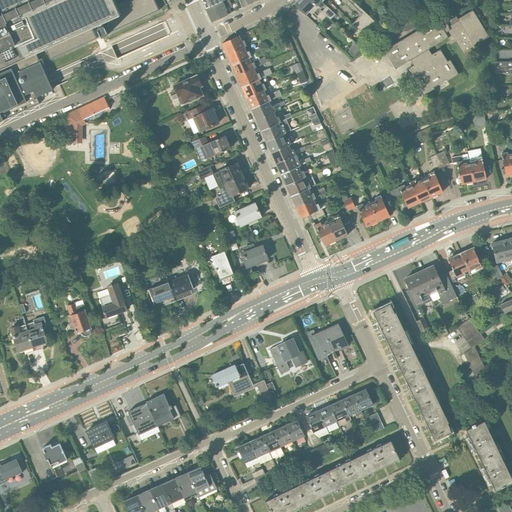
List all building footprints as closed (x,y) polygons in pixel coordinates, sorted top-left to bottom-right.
[(53,90),(52,87),(50,82),(46,74),(35,50),(44,46),(50,59),(97,38),(91,25),(104,19),(110,32),(159,10),(154,0),(0,0),(0,120),(29,107),(26,102),(53,90)] [(202,0),(203,2),(203,3),(204,6),(205,6),(206,8),(222,1),(224,0),(202,0)] [(327,15),(310,0),(298,0),(294,4),(306,15),(311,10),(322,20),(323,19),(327,15)] [(310,0),(327,15),(332,10),(322,2),(324,0),(310,0)] [(341,0),(359,17),(353,24),(367,36),(371,40),(382,27),(351,0),(341,0)] [(222,1),(206,8),(212,21),(232,12),(229,5),(224,7),(222,1)] [(489,37),(473,10),(458,19),(459,20),(449,26),(443,17),(439,19),(439,18),(384,49),(396,68),(411,59),(414,64),(409,67),(415,77),(418,75),(419,77),(414,80),(423,95),(434,88),(433,87),(446,79),(447,81),(459,74),(450,59),(444,63),(443,60),(446,58),(440,49),(432,54),(429,48),(448,37),(448,38),(449,37),(453,34),(467,58),(482,49),(479,43),(489,37)] [(104,25),(98,27),(102,37),(108,34),(104,25)] [(227,54),(243,46),(246,45),(244,39),(241,41),(238,35),(222,43),(227,54)] [(371,40),(367,36),(358,45),(363,49),(371,40)] [(289,51),(294,49),(291,42),(286,44),(289,51)] [(360,49),(355,44),(348,52),(353,57),(360,49)] [(243,46),(227,54),(232,65),(248,57),(251,56),(249,50),(246,52),(243,46)] [(248,57),(232,65),(237,76),(253,68),(267,62),(264,57),(251,63),(248,57)] [(511,73),(511,61),(495,62),(495,74),(511,73)] [(253,68),(237,76),(242,87),(266,76),(272,73),(269,68),(256,74),(253,68)] [(300,84),(307,81),(303,71),(296,74),(300,84)] [(197,74),(173,86),(178,96),(180,96),(184,103),(202,94),(199,87),(202,85),(197,74)] [(266,76),(242,87),(247,97),(265,89),(271,87),(266,76)] [(304,96),(308,94),(311,93),(309,86),(302,90),(304,96)] [(265,89),(247,97),(252,108),(268,101),(281,95),(279,90),(268,94),(265,89)] [(66,118),(66,143),(82,143),(83,126),(85,124),(83,119),(109,108),(106,100),(104,98),(66,115),(66,118)] [(268,101),(252,108),(257,119),(275,111),(276,111),(274,105),(271,106),(268,101)] [(200,106),(186,112),(189,119),(191,118),(194,117),(200,131),(219,122),(212,108),(207,110),(203,112),(200,106)] [(275,111),(257,119),(262,130),(281,121),(279,117),(278,116),(275,111)] [(475,129),(486,126),(483,113),(472,116),(475,129)] [(281,121),(262,130),(267,141),(283,134),(285,133),(291,130),(286,119),(285,120),(281,121)] [(420,139),(428,136),(425,130),(418,133),(420,139)] [(162,140),(161,132),(153,132),(154,141),(162,140)] [(188,136),(191,142),(199,139),(196,133),(188,136)] [(490,145),(496,144),(494,133),(488,135),(490,145)] [(283,134),(267,141),(272,152),(288,145),(290,144),(291,143),(288,138),(286,139),(283,134)] [(231,148),(225,135),(208,142),(205,136),(199,139),(191,142),(193,149),(203,145),(209,158),(231,148)] [(288,145),(272,152),(277,163),(293,155),(295,155),(296,154),(294,151),(293,149),(291,150),(288,145)] [(304,147),(299,149),(300,152),(300,153),(306,150),(312,147),(310,145),(308,146),(308,145),(304,147)] [(333,150),(326,154),(328,159),(336,156),(333,150)] [(372,153),(377,163),(383,160),(378,150),(372,153)] [(437,154),(442,167),(449,164),(444,151),(437,154)] [(506,175),(511,174),(511,153),(508,154),(508,152),(501,153),(506,175)] [(377,163),(372,153),(360,159),(365,169),(377,163)] [(442,167),(437,154),(430,157),(435,170),(442,167)] [(293,155),(277,163),(282,174),(298,166),(300,166),(301,165),(298,160),(296,161),(293,155)] [(461,184),(474,182),(470,162),(464,163),(462,156),(451,158),(453,163),(457,163),(461,184)] [(470,162),(474,182),(486,179),(482,156),(476,157),(477,160),(470,162)] [(218,187),(224,184),(243,176),(242,174),(243,172),(242,170),(240,169),(237,163),(213,173),(210,167),(198,172),(201,179),(212,174),(218,187)] [(298,166),(282,174),(287,185),(306,176),(303,171),(302,171),(300,172),(298,166)] [(423,179),(431,197),(443,192),(434,171),(428,173),(429,176),(423,179)] [(306,176),(287,185),(291,196),(308,188),(316,185),(311,174),(306,176)] [(222,195),(215,198),(219,208),(235,201),(232,195),(248,188),(243,176),(218,187),(222,195)] [(416,179),(410,181),(410,182),(412,186),(420,202),(431,197),(423,179),(422,177),(416,180),(416,179)] [(404,184),(398,187),(408,208),(420,202),(412,186),(410,182),(405,185),(404,184)] [(308,188),(291,196),(296,207),(313,199),(326,193),(324,190),(319,192),(318,190),(310,194),(308,188)] [(395,204),(403,200),(398,188),(390,191),(395,204)] [(348,199),(346,194),(341,196),(348,211),(356,208),(351,197),(348,199)] [(369,203),(378,221),(390,216),(380,195),(375,198),(376,200),(369,203)] [(310,214),(320,209),(318,203),(315,205),(313,199),(296,207),(301,218),(310,214)] [(241,226),(261,217),(255,203),(235,212),(241,226)] [(378,221),(369,203),(363,206),(362,203),(357,206),(366,227),(378,221)] [(320,209),(310,214),(313,220),(324,215),(321,208),(320,209)] [(328,222),(336,240),(348,235),(345,227),(352,224),(350,219),(347,220),(343,212),(339,214),(333,217),(334,219),(328,222)] [(181,222),(175,224),(176,228),(178,231),(184,229),(182,225),(181,222)] [(336,240),(328,222),(322,225),(321,222),(315,225),(324,246),(336,240)] [(511,238),(491,243),(495,262),(511,257),(511,238)] [(246,252),(234,257),(243,278),(253,274),(250,267),(268,260),(262,245),(255,248),(253,249),(252,244),(244,247),(246,252)] [(147,256),(153,254),(150,248),(144,251),(147,256)] [(461,254),(470,273),(470,275),(483,269),(473,248),(461,254)] [(215,280),(233,273),(225,251),(212,256),(217,269),(212,271),(215,280)] [(453,270),(446,273),(450,284),(456,281),(454,277),(456,276),(456,277),(464,273),(465,275),(470,273),(461,254),(448,259),(453,270)] [(497,280),(503,276),(497,265),(491,268),(497,280)] [(457,297),(450,284),(446,273),(445,272),(438,275),(434,266),(419,273),(432,300),(435,307),(457,297)] [(191,273),(169,282),(176,302),(193,295),(191,290),(197,287),(191,273)] [(419,273),(405,279),(416,303),(417,307),(432,300),(419,273)] [(176,302),(169,282),(146,291),(151,305),(157,303),(160,308),(176,302)] [(110,295),(99,299),(106,318),(127,310),(117,283),(112,285),(112,284),(110,285),(110,286),(107,287),(110,295)] [(505,286),(497,291),(501,298),(509,293),(505,286)] [(504,313),(511,309),(511,299),(500,304),(504,313)] [(76,307),(75,304),(67,306),(71,316),(69,316),(73,329),(75,328),(77,333),(81,332),(82,333),(84,335),(86,335),(89,334),(90,333),(91,331),(91,330),(91,328),(85,311),(86,311),(84,305),(76,307)] [(391,307),(374,315),(389,346),(407,337),(396,313),(394,313),(391,307)] [(34,322),(26,325),(29,336),(35,352),(43,349),(41,344),(47,342),(43,328),(47,327),(44,317),(40,318),(33,320),(34,322)] [(456,328),(461,335),(474,325),(469,318),(456,328)] [(421,333),(429,330),(423,319),(416,322),(421,333)] [(29,336),(26,325),(18,327),(11,329),(18,352),(24,350),(26,354),(35,352),(29,336)] [(338,325),(324,331),(332,349),(339,346),(340,348),(347,345),(338,325)] [(474,325),(461,335),(466,342),(479,332),(474,325)] [(332,349),(324,331),(310,338),(319,358),(325,355),(324,352),(332,349)] [(479,332),(466,342),(471,348),(484,339),(479,332)] [(422,368),(407,337),(389,346),(404,376),(422,368)] [(298,352),(292,339),(270,350),(277,365),(281,374),(290,370),(285,361),(291,358),(296,367),(308,362),(303,350),(298,352)] [(466,360),(478,354),(474,347),(471,349),(464,354),(466,360)] [(469,365),(481,359),(478,354),(466,360),(469,365)] [(472,370),(483,365),(481,359),(469,365),(472,370)] [(253,386),(243,364),(236,367),(235,365),(233,366),(231,364),(226,369),(212,376),(215,384),(216,387),(228,382),(234,395),(253,386)] [(472,370),(474,376),(486,370),(483,365),(472,370)] [(422,368),(404,376),(418,407),(437,398),(422,368)] [(486,370),(474,376),(477,382),(488,374),(486,370)] [(266,384),(264,380),(256,384),(257,387),(262,397),(270,393),(270,392),(266,384)] [(272,382),(266,384),(270,392),(275,390),(272,382)] [(366,389),(354,395),(361,410),(373,404),(366,389)] [(146,402),(147,404),(156,423),(172,416),(174,420),(181,417),(175,405),(172,407),(171,406),(169,406),(165,396),(164,394),(146,402)] [(361,410),(354,395),(342,400),(349,415),(355,412),(356,416),(362,413),(361,410)] [(195,398),(198,406),(204,404),(200,396),(195,398)] [(437,398),(418,407),(433,437),(450,429),(447,424),(449,423),(437,398)] [(349,415),(342,400),(329,406),(336,421),(349,415)] [(147,404),(128,412),(130,415),(134,425),(135,425),(137,424),(140,431),(156,423),(147,404)] [(336,421),(329,406),(318,411),(325,426),(336,421)] [(325,426),(318,411),(306,416),(313,431),(325,426)] [(369,423),(379,418),(377,413),(366,418),(369,423)] [(371,428),(381,423),(379,418),(369,423),(371,428)] [(298,420),(285,426),(292,442),(305,436),(298,420)] [(481,461),(499,452),(484,421),(476,425),(476,424),(471,426),(472,427),(466,430),(481,461)] [(94,446),(113,437),(106,422),(87,431),(94,446)] [(381,423),(371,428),(373,433),(383,428),(381,423)] [(292,442),(285,426),(273,431),(280,447),(292,442)] [(280,447),(273,431),(262,436),(269,452),(280,447)] [(269,452),(262,436),(250,442),(257,458),(269,452)] [(332,440),(325,443),(329,452),(336,448),(332,440)] [(359,456),(368,474),(400,459),(391,441),(359,456)] [(257,458),(250,442),(238,447),(245,463),(257,458)] [(330,454),(329,452),(325,443),(320,446),(325,457),(330,454)] [(51,444),(43,448),(45,453),(44,454),(47,461),(48,460),(50,464),(51,466),(55,464),(61,461),(66,458),(59,444),(52,447),(51,444)] [(325,457),(320,446),(315,448),(320,459),(325,457)] [(320,459),(315,448),(310,450),(315,461),(320,459)] [(315,461),(310,450),(306,453),(307,455),(310,461),(311,463),(315,461)] [(511,478),(499,452),(481,461),(495,491),(511,483),(511,478)] [(310,461),(307,455),(300,458),(303,464),(310,461)] [(127,458),(130,466),(136,463),(132,456),(127,458)] [(368,474),(359,456),(328,471),(337,490),(368,474)] [(303,464),(300,458),(293,461),(296,468),(303,464)] [(0,483),(7,480),(6,479),(21,472),(16,460),(1,467),(1,466),(0,466),(0,483)] [(79,472),(85,469),(82,462),(75,466),(79,472)] [(201,466),(187,472),(197,492),(199,497),(206,494),(207,494),(204,488),(210,486),(215,484),(214,483),(210,475),(206,477),(201,466)] [(265,473),(255,478),(258,485),(268,480),(279,475),(276,468),(265,473)] [(253,474),(255,478),(265,473),(263,469),(253,474)] [(296,486),(305,505),(337,490),(328,471),(296,486)] [(196,492),(187,472),(175,478),(184,497),(196,492)] [(46,498),(62,491),(58,481),(56,478),(40,485),(46,498)] [(184,497),(175,478),(162,484),(171,503),(184,497)] [(268,480),(258,485),(260,489),(270,484),(268,480)] [(171,503),(162,484),(150,489),(159,509),(171,503)] [(270,511),(290,511),(305,505),(296,486),(265,501),(270,511)] [(151,511),(159,509),(150,489),(138,495),(145,511),(151,511)] [(145,511),(138,495),(125,501),(129,511),(145,511)]
